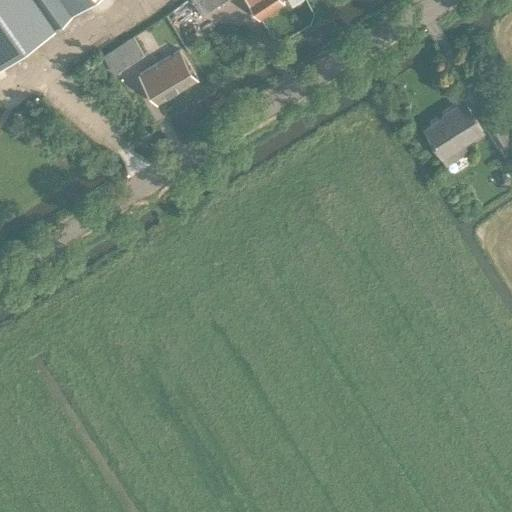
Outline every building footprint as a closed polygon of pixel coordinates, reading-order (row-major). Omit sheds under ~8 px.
[(0,0),(0,66),(70,17),(93,0),(0,0)] [(223,0),(193,0),(202,14),(223,0)] [(247,0),(260,18),(285,2),(283,0),(247,0)] [(145,51),(134,34),(103,54),(114,71),(145,51)] [(180,47),(139,72),(157,102),(198,77),(180,47)] [(462,141),(483,128),(466,101),(425,126),(442,154),(442,153),(448,162),(468,149),(462,141)] [(511,155),(511,143),(508,138),(509,137),(488,103),(478,109),(499,144),(508,158),(511,155)] [(507,184),(510,181),(510,176),(507,174),(502,174),(500,177),(500,181),(503,184),(507,184)]
